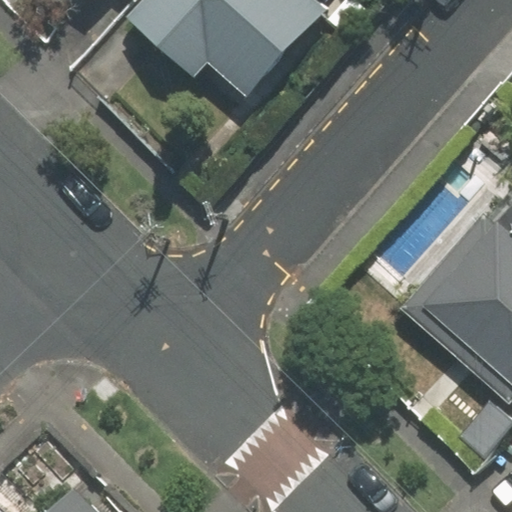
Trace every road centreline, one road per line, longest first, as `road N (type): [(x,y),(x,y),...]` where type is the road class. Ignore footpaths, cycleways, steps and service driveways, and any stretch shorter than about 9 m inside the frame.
road 1 (residential): [(176,349),(484,0)]
road 2 (tertiary): [(336,511),(176,349)]
road 3 (tertiary): [(176,349),(66,242)]
